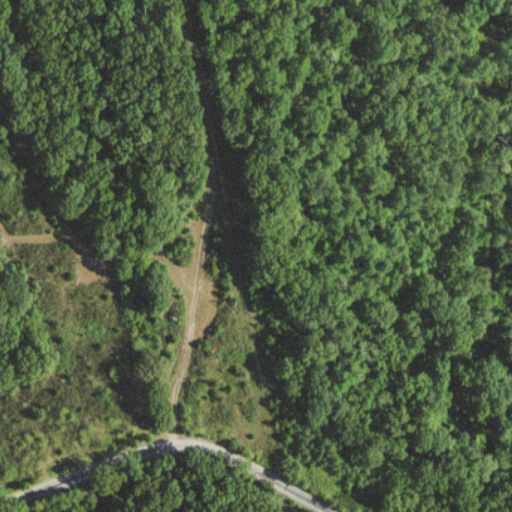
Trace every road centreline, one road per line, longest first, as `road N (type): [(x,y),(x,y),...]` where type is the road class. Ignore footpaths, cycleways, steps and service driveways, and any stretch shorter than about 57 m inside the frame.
road 1 (residential): [(177,440),(196,342),(200,289),(193,273),(167,255),(96,258),(83,249),(55,216),(0,85)]
road 2 (residential): [(340,511),(194,440),(157,444),(0,499)]
